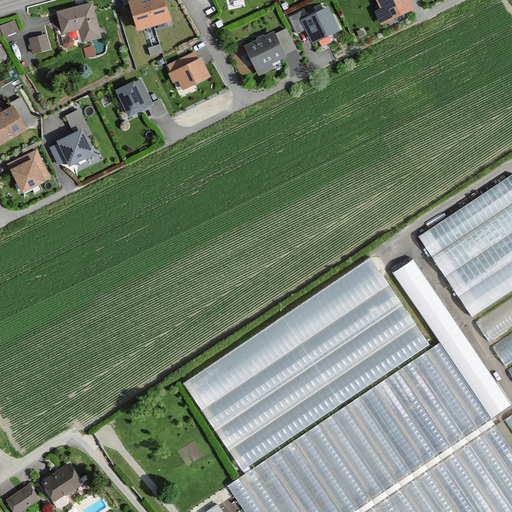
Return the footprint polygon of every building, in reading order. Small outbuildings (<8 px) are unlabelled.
[(163,0),(138,0),(128,3),(136,34),(170,25),(163,0)] [(382,29),(417,11),(410,0),(375,0),(381,11),(375,15),(382,29)] [(91,5),(55,14),(61,37),(80,32),(83,45),(101,40),(91,5)] [(340,33),(329,9),(303,21),(314,45),(340,33)] [(298,14),(289,19),(297,35),(306,31),(298,14)] [(19,30),(15,20),(0,25),(0,26),(4,37),(19,30)] [(296,50),(286,30),(277,34),(286,54),(296,50)] [(273,33),(244,47),(259,78),(288,64),(273,33)] [(32,54),(49,49),(45,35),(28,40),(32,54)] [(166,67),(170,75),(167,77),(178,97),(212,79),(201,59),(197,61),(193,53),(166,67)] [(115,93),(128,119),(152,107),(139,81),(115,93)] [(34,124),(19,98),(9,104),(24,130),(34,124)] [(11,109),(0,114),(0,148),(25,134),(11,109)] [(80,109),(66,116),(74,133),(57,142),(70,167),(94,154),(85,137),(92,134),(80,109)] [(35,151),(5,166),(19,196),(50,181),(35,151)] [(469,312),(511,286),(511,175),(420,229),(469,312)] [(381,260),(184,369),(242,473),(246,458),(241,457),(252,451),(253,444),(250,443),(257,439),(247,437),(254,433),(247,421),(246,424),(240,413),(242,404),(250,399),(246,416),(252,413),(261,415),(266,424),(270,422),(279,424),(326,398),(328,392),(368,370),(371,376),(428,344),(381,260)] [(511,294),(476,316),(487,335),(511,320),(511,294)] [(511,329),(493,341),(503,359),(511,353),(511,329)] [(167,476),(212,448),(203,433),(158,461),(167,476)] [(40,481),(54,502),(83,484),(70,463),(40,481)] [(10,511),(22,511),(39,501),(28,484),(3,500),(10,511)]
